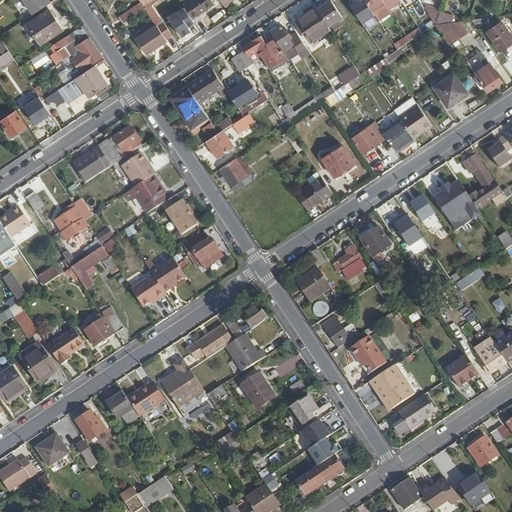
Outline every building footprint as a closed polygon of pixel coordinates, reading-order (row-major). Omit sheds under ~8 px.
[(50,3),(48,0),(22,0),(32,14),(50,3)] [(158,7),(168,0),(158,0),(151,5),(157,14),(161,12),(158,7)] [(212,4),(209,0),(190,0),(182,6),(183,8),(190,18),(212,4)] [(342,16),(331,0),(329,0),(316,9),(328,26),(342,16)] [(373,12),(364,0),(355,0),(356,0),(350,5),(363,23),(375,15),(373,12)] [(384,2),(382,0),(364,0),(373,12),(385,4),(384,2)] [(157,14),(151,5),(140,12),(146,21),(157,14)] [(190,18),(183,8),(168,18),(181,38),(190,32),(187,28),(194,24),(190,18)] [(316,9),(316,8),(296,21),(311,42),(330,29),(328,26),(316,9)] [(424,8),(435,24),(440,12),(424,8)] [(440,10),(440,12),(435,24),(448,23),(452,23),(454,15),(440,10)] [(58,31),(51,20),(52,19),(48,11),(27,25),(39,44),(58,31)] [(134,16),(130,11),(118,18),(122,24),(134,16)] [(164,38),(170,34),(162,22),(135,40),(145,56),(166,42),(164,38)] [(452,23),(448,23),(459,39),(468,33),(460,22),(452,23)] [(459,39),(448,23),(435,24),(449,45),(450,45),(459,39)] [(511,44),(511,36),(503,23),(489,33),(501,52),(511,44)] [(449,45),(435,24),(431,27),(444,48),(449,45)] [(306,47),(298,34),(293,38),(288,30),(285,31),(281,25),(272,31),(290,58),(306,47)] [(85,33),(81,26),(72,32),(76,38),(85,33)] [(401,45),(421,34),(418,29),(398,40),(401,45)] [(75,45),(68,35),(54,44),(58,50),(55,52),(61,61),(69,56),(68,54),(77,49),(76,46),(88,38),(87,37),(75,45)] [(273,54),(265,42),(260,35),(255,39),(253,37),(250,38),(249,37),(241,43),(245,49),(239,54),(246,65),(252,60),(249,55),(255,51),(257,53),(259,52),(265,60),(273,54)] [(408,49),(421,41),(418,36),(406,44),(408,49)] [(79,72),(101,57),(88,38),(76,46),(77,49),(68,54),(69,56),(61,61),(68,71),(76,66),(79,72)] [(272,71),(288,60),(274,39),(270,42),(269,39),(265,42),(273,54),(265,60),(272,71)] [(0,68),(13,60),(7,51),(0,55),(0,68)] [(36,69),(49,60),(43,51),(30,61),(36,69)] [(246,65),(239,54),(232,58),(240,71),(247,66),(246,65)] [(391,65),(386,57),(367,70),(372,77),(391,65)] [(502,81),(489,63),(475,73),(487,92),(502,81)] [(343,84),(359,74),(353,65),(337,75),(343,84)] [(87,99),(106,86),(99,75),(97,77),(91,68),(58,90),(66,104),(83,92),(87,99)] [(224,86),(212,69),(188,86),(203,108),(227,91),(224,86)] [(468,93),(454,73),(434,86),(448,107),(468,93)] [(257,92),(248,80),(230,92),(238,105),(257,92)] [(340,99),(348,91),(342,85),(334,93),(340,99)] [(203,108),(188,86),(171,97),(191,126),(207,114),(203,108)] [(336,91),(332,86),(323,92),(326,97),(336,91)] [(254,109),(269,98),(265,93),(250,104),(254,109)] [(431,124),(417,104),(399,117),(400,118),(414,139),(426,130),(424,129),(431,124)] [(35,135),(60,119),(52,107),(43,112),(41,109),(25,120),(35,135)] [(24,128),(14,112),(0,120),(0,123),(9,138),(24,128)] [(249,125),(243,116),(232,123),(239,132),(249,125)] [(220,120),(222,128),(231,125),(228,117),(220,120)] [(414,139),(400,118),(382,131),(388,140),(397,153),(415,141),(414,139)] [(372,127),(368,121),(357,129),(361,134),(352,140),(364,157),(388,140),(382,131),(377,123),(372,127)] [(141,145),(138,142),(140,141),(130,126),(113,137),(123,152),(116,157),(106,142),(99,147),(111,165),(141,145)] [(234,146),(223,129),(206,140),(218,157),(234,146)] [(510,155),(504,147),(510,143),(505,135),(498,139),(500,142),(488,151),(497,164),(510,155)] [(355,163),(343,145),(322,159),(334,177),(355,163)] [(85,182),(111,165),(99,147),(98,146),(78,159),(80,162),(74,166),(85,182)] [(502,191),(492,175),(490,176),(472,149),(464,155),(494,197),(502,191)] [(309,161),(301,150),(293,155),(301,167),(309,161)] [(156,172),(152,167),(150,168),(140,154),(120,167),(133,188),(154,174),(156,172)] [(246,176),(234,158),(219,169),(233,191),(244,183),(241,179),(246,176)] [(167,200),(162,193),(157,186),(160,184),(154,174),(133,188),(129,191),(145,214),(161,203),(167,200)] [(318,202),(332,192),(321,175),(302,188),(302,189),(296,194),(305,209),(312,205),(311,203),(317,199),(318,202)] [(481,214),(459,180),(451,186),(448,183),(440,189),(442,192),(434,198),(450,220),(465,209),(473,220),(481,214)] [(44,204),(35,191),(25,197),(34,211),(44,204)] [(198,223),(182,199),(180,200),(176,193),(167,200),(161,203),(182,234),(198,223)] [(86,220),(74,203),(60,212),(62,215),(55,221),(67,239),(79,230),(76,226),(86,220)] [(401,235),(428,217),(420,204),(413,208),(411,204),(390,219),(401,235)] [(0,222),(10,238),(30,225),(17,206),(0,218),(0,222)] [(123,230),(128,238),(137,232),(133,225),(123,230)] [(446,233),(440,225),(435,229),(441,237),(446,233)] [(391,244),(379,226),(361,238),(374,256),(391,244)] [(108,228),(96,235),(102,243),(113,236),(108,228)] [(201,258),(217,247),(210,237),(209,238),(205,233),(184,247),(198,266),(203,262),(201,258)] [(511,245),(511,240),(506,233),(498,239),(506,250),(511,245)] [(107,251),(116,248),(113,239),(104,243),(107,251)] [(367,265),(354,244),(346,250),(348,253),(334,263),(340,272),(343,270),(350,280),(364,270),(363,268),(367,265)] [(90,276),(97,271),(94,266),(110,256),(103,246),(83,259),(72,267),(87,290),(96,285),(90,276)] [(328,261),(318,247),(309,253),(318,268),(328,261)] [(72,267),(83,259),(80,254),(74,257),(72,253),(65,257),(72,267)] [(185,275),(173,257),(151,271),(153,274),(165,291),(172,286),(171,285),(185,275)] [(111,275),(118,270),(110,258),(103,262),(111,275)] [(44,285),(60,274),(54,265),(38,276),(44,285)] [(333,291),(319,269),(299,282),(314,304),(333,291)] [(480,269),(454,282),(458,290),(484,277),(480,269)] [(1,278),(17,303),(26,297),(11,272),(1,278)] [(165,291),(153,274),(131,288),(143,306),(156,297),(158,299),(166,294),(165,291)] [(496,313),(505,309),(501,298),(492,302),(496,313)] [(311,307),(319,317),(330,309),(322,299),(311,307)] [(268,318),(257,302),(241,313),(252,329),(268,318)] [(8,309),(0,314),(0,324),(13,317),(8,309)] [(38,330),(23,309),(14,315),(28,337),(38,330)] [(412,323),(420,319),(416,312),(408,316),(412,323)] [(124,327),(114,313),(106,318),(116,333),(124,327)] [(337,346),(357,334),(352,325),(345,330),(336,316),(323,325),(337,346)] [(244,334),(232,317),(225,322),(236,339),(244,334)] [(107,340),(115,335),(104,318),(86,330),(96,346),(106,339),(107,340)] [(511,358),(511,318),(505,323),(511,332),(494,344),(498,349),(506,361),(507,362),(511,358)] [(226,346),(234,341),(222,324),(188,348),(196,359),(204,353),(208,358),(226,346)] [(69,354),(85,343),(74,327),(47,345),(60,364),(71,357),(69,354)] [(256,353),(249,342),(250,341),(245,334),(244,334),(236,339),(234,341),(226,346),(242,372),(266,356),(261,349),(256,353)] [(387,364),(369,337),(350,350),(357,359),(360,357),(371,374),(387,364)] [(57,369),(42,347),(23,359),(37,379),(48,371),(50,374),(57,369)] [(506,361),(498,349),(482,359),(490,373),(506,361)] [(479,374),(467,356),(447,369),(460,388),(479,374)] [(203,389),(182,357),(172,364),(177,370),(161,381),(178,406),(203,389)] [(414,394),(395,364),(370,381),(375,389),(377,387),(392,409),(414,394)] [(26,387),(12,367),(0,375),(0,393),(5,401),(26,387)] [(276,396),(260,372),(242,385),(258,408),(276,396)] [(139,417),(164,400),(152,382),(127,398),(133,408),(139,417)] [(227,395),(221,386),(207,395),(213,404),(227,395)] [(127,398),(123,393),(107,403),(118,418),(121,416),(133,408),(127,398)] [(438,410),(426,393),(399,411),(404,419),(394,426),(401,435),(410,428),(411,429),(438,410)] [(311,416),(320,410),(310,395),(288,409),(300,426),(312,417),(311,416)] [(190,413),(193,418),(210,408),(208,403),(190,413)] [(228,414),(223,406),(217,410),(222,417),(228,414)] [(127,425),(139,417),(133,408),(121,416),(127,425)] [(106,429),(99,418),(97,420),(90,411),(77,420),(85,433),(80,437),(82,440),(88,437),(90,441),(106,429)] [(311,446),(335,431),(330,423),(326,426),(320,418),(301,431),(311,446)] [(503,441),(496,430),(489,435),(497,446),(503,441)] [(223,457),(240,445),(232,432),(214,444),(223,457)] [(68,451),(56,433),(35,447),(47,466),(68,451)] [(498,455),(485,437),(479,441),(476,438),(472,441),(474,444),(468,448),(480,467),(498,455)] [(93,455),(82,440),(76,445),(85,460),(93,455)] [(258,451),(251,455),(259,469),(266,465),(258,451)] [(305,494),(345,467),(335,453),(295,479),(305,494)] [(36,473),(25,458),(20,462),(11,468),(9,465),(0,471),(0,477),(9,491),(36,473)] [(187,476),(197,469),(193,463),(183,471),(187,476)] [(476,511),(495,500),(477,473),(458,486),(474,511),(476,511)] [(57,492),(45,474),(38,479),(49,496),(57,492)] [(263,480),(274,490),(279,484),(269,474),(263,480)] [(458,499),(443,476),(436,481),(438,483),(429,489),(426,484),(418,490),(423,497),(432,511),(448,499),(451,504),(458,499)] [(146,510),(175,491),(166,477),(137,497),(146,510)] [(418,490),(409,478),(391,490),(397,498),(402,494),(410,506),(423,497),(418,490)] [(272,509),(280,503),(267,484),(245,498),(251,505),(255,511),(261,511),(269,507),(272,509)] [(138,495),(133,488),(120,497),(125,504),(138,495)]
